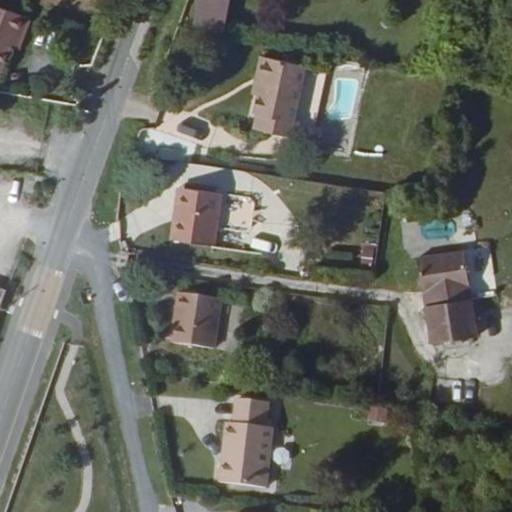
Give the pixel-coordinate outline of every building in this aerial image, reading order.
[(206,0),(199,31),(226,37),(234,0),(206,0)] [(0,86),(22,14),(0,5),(0,86)] [(22,41),(27,42),(34,18),(22,14),(0,86),(0,93),(4,94),(20,48),(14,47),(17,39),(22,41)] [(268,80),(265,94),(261,109),(300,115),(310,66),(267,58),(262,79),(268,80)] [(350,103),(356,68),(341,65),(335,101),(350,103)] [(79,93),(88,97),(94,82),(85,78),(79,93)] [(268,80),(262,79),(259,93),(265,94),(268,80)] [(300,120),(300,115),(261,109),(261,110),(264,111),(261,128),(302,137),(305,120),(300,120)] [(216,246),(224,193),(188,188),(182,222),(177,221),(175,239),(216,246)] [(188,188),(182,188),(177,221),(182,222),(188,188)] [(361,243),(359,264),(374,265),(375,244),(361,243)] [(417,304),(418,309),(466,316),(466,304),(454,304),(453,289),(467,289),(466,256),(417,255),(417,290),(429,290),(429,304),(417,304)] [(429,290),(417,290),(417,304),(429,304),(429,290)] [(190,295),(181,294),(179,309),(189,310),(190,295)] [(218,350),(224,300),(190,295),(189,310),(179,309),(175,344),(218,350)] [(466,316),(418,309),(418,340),(467,341),(466,316)] [(219,430),(217,451),(222,451),(220,467),(215,467),(213,490),(259,495),(264,434),(256,433),(259,409),(229,406),(227,430),(219,430)]
